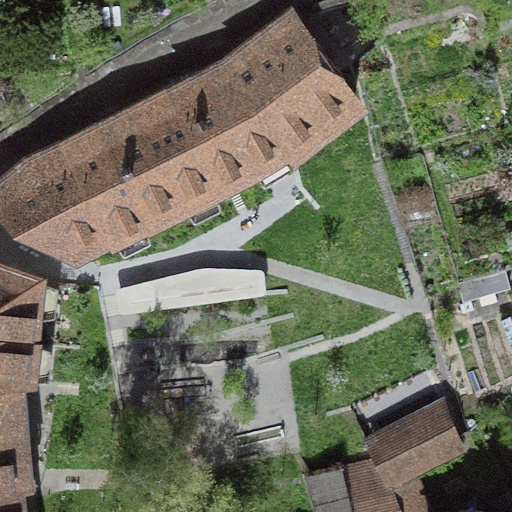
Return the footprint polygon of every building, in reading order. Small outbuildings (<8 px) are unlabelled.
[(286,145),(291,151),(354,103),(292,19),(239,58),(228,67),(173,94),(218,182),(252,165),(286,145)] [(218,182),(173,94),(102,129),(68,146),(30,163),(54,211),(90,194),(110,235),(147,217),(147,218),(219,182),(218,182)] [(36,280),(0,268),(0,336),(30,342),(36,280)] [(0,449),(9,448),(9,451),(22,449),(16,382),(26,381),(30,342),(0,336),(0,449)] [(411,437),(374,455),(377,460),(389,483),(460,447),(449,418),(411,437)] [(0,511),(15,511),(9,451),(9,448),(0,449),(0,511)] [(377,460),(344,467),(354,511),(401,511),(391,487),(389,483),(377,460)] [(511,511),(511,501),(508,494),(491,501),(495,511),(511,511)]
